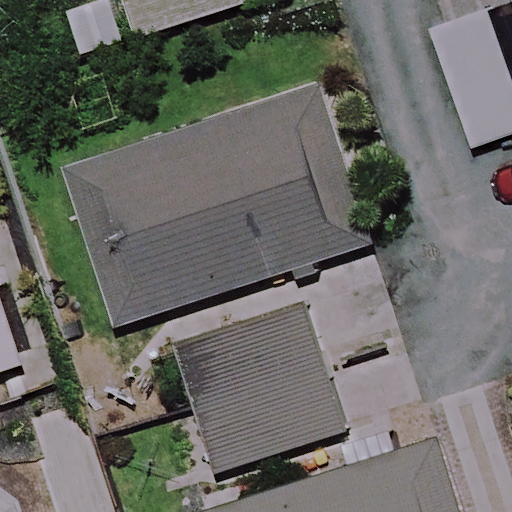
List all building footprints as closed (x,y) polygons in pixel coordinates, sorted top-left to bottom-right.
[(511,134),(511,3),(430,29),(467,149),(511,134)] [(367,239),(317,91),(42,185),(83,305),(92,332),(367,239)] [(0,374),(20,368),(0,307),(0,374)] [(342,430),(301,307),(176,350),(218,472),(342,430)] [(451,511),(434,452),(224,511),(451,511)]
